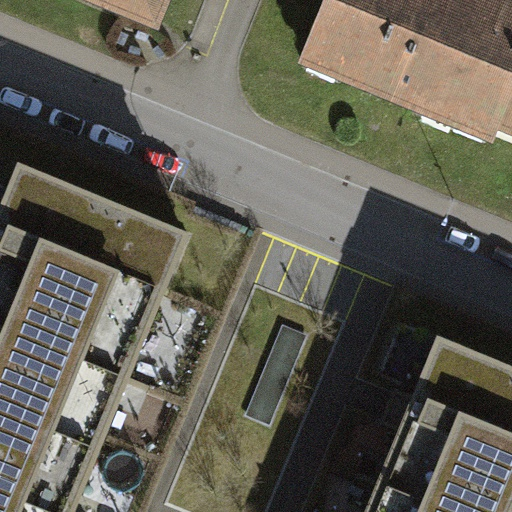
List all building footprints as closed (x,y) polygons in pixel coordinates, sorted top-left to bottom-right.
[(102,0),(145,17),(152,0),(102,0)] [(511,12),(482,0),(321,0),(298,56),(486,133),(491,120),(511,128),(511,12)] [(18,166),(0,211),(0,328),(131,382),(190,236),(18,166)] [(290,325),(251,412),(274,422),(313,335),(290,325)] [(0,328),(0,493),(45,511),(76,511),(131,382),(0,328)] [(511,511),(511,369),(429,336),(356,511),(511,511)] [(0,511),(45,511),(0,493),(0,511)]
